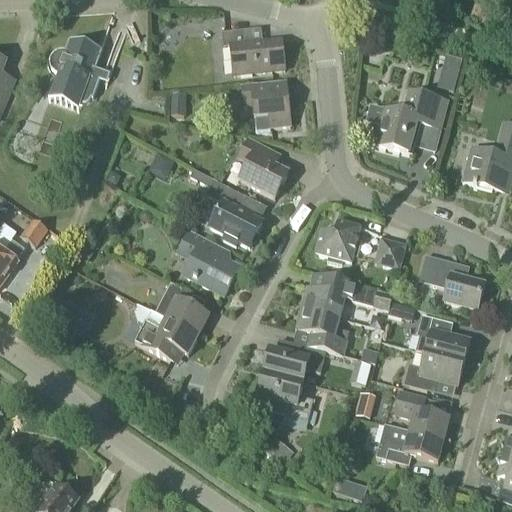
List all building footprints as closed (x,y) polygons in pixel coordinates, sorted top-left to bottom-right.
[(249,33),(221,36),(223,51),(230,50),(233,79),(284,74),(281,43),(262,45),(251,47),(249,33)] [(56,77),(57,78),(48,104),(78,114),(80,108),(83,109),(85,108),(87,107),(88,106),(89,105),(90,104),(90,103),(92,103),(99,84),(106,87),(109,78),(93,72),(100,53),(70,43),(66,55),(63,54),(61,54),(59,54),(56,55),(54,56),(52,58),(50,61),(50,63),(50,66),(50,69),(51,72),(52,74),(54,76),(56,77)] [(0,115),(8,96),(0,92),(0,79),(5,67),(0,64),(0,115)] [(443,75),(439,90),(453,94),(458,79),(443,75)] [(255,89),(241,90),(243,111),(253,110),(254,122),(255,121),(268,120),(269,132),(289,130),(286,98),(266,100),(265,88),(255,89)] [(407,94),(401,117),(383,113),(379,128),(377,127),(371,150),(408,159),(416,129),(440,136),(448,105),(407,94)] [(171,104),(171,120),(183,120),(183,104),(171,104)] [(274,204),(287,178),(269,168),(274,158),(248,144),(238,163),(248,168),(239,185),(274,204)] [(511,177),(511,154),(498,150),(495,159),(482,156),(478,168),(468,165),(462,187),(494,195),(499,174),(511,177)] [(249,252),(262,227),(252,222),(254,217),(241,209),(245,201),(193,174),(189,181),(210,191),(206,199),(222,207),(209,232),(223,239),(220,244),(236,252),(238,247),(249,252)] [(167,202),(160,212),(174,221),(181,210),(167,202)] [(35,252),(48,235),(33,224),(20,241),(35,252)] [(351,268),(353,260),(356,261),(360,246),(356,246),(360,232),(337,226),(333,239),(321,235),(315,259),(327,262),(326,266),(341,270),(342,266),(351,268)] [(223,266),(228,255),(189,235),(182,249),(189,252),(186,258),(188,263),(191,265),(184,280),(223,301),(237,274),(223,266)] [(399,276),(406,250),(380,243),(373,269),(399,276)] [(11,244),(1,257),(0,255),(0,291),(17,268),(15,267),(24,253),(11,244)] [(91,256),(84,250),(77,261),(84,266),(91,256)] [(141,274),(146,261),(132,256),(128,269),(141,274)] [(418,286),(446,294),(443,307),(477,316),(484,289),(466,284),(469,272),(425,260),(418,286)] [(301,313),(339,323),(344,305),(388,316),(392,299),(355,290),(312,278),(308,292),(307,291),(301,313)] [(208,321),(186,310),(191,299),(170,288),(164,299),(154,318),(150,316),(198,341),(208,321)] [(415,314),(405,311),(402,323),(412,325),(415,314)] [(336,334),(339,323),(301,313),(295,335),(309,338),(305,351),(344,361),(348,346),(350,338),(336,334)] [(187,360),(198,341),(150,316),(134,346),(157,358),(171,366),(177,354),(187,360)] [(418,341),(415,355),(424,358),(463,368),(469,345),(450,340),(442,338),(445,326),(421,320),(416,340),(418,341)] [(344,361),(305,351),(301,350),(298,362),(269,354),(263,377),(302,387),(306,374),(320,378),(325,356),(344,362),(344,361)] [(375,369),(376,365),(378,357),(364,353),(361,365),(375,369)] [(457,391),(463,368),(424,358),(421,372),(409,369),(403,389),(434,398),(437,386),(457,391)] [(299,401),(302,387),(263,377),(257,401),(286,408),(283,420),(307,426),(313,404),(299,401)] [(409,436),(443,445),(449,424),(422,417),(426,402),(399,395),(392,422),(411,426),(409,436)] [(409,436),(383,430),(375,463),(384,465),(408,471),(411,460),(437,467),(443,445),(409,436)] [(503,457),(511,459),(511,434),(509,433),(506,444),(500,449),(504,454),(503,457)] [(283,470),(293,456),(273,442),(263,456),(283,470)] [(511,459),(503,457),(502,459),(495,463),(499,471),(497,481),(505,483),(502,494),(511,496),(511,459)] [(13,467),(9,477),(23,483),(28,474),(13,467)] [(71,511),(77,505),(56,489),(38,511),(71,511)]
